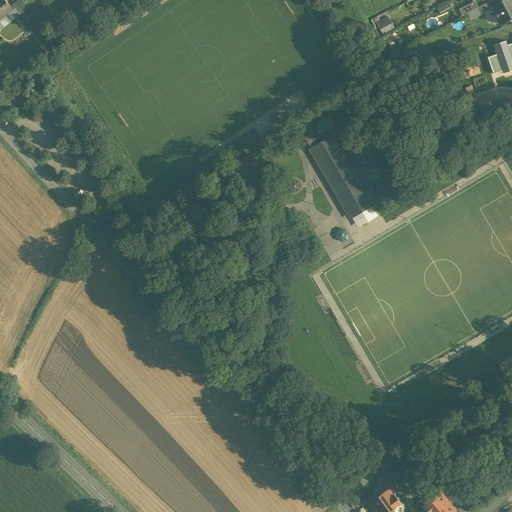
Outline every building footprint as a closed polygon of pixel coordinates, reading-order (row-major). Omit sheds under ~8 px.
[(5,0),(0,0),(0,19),(13,10),(13,9),(5,0)] [(27,10),(19,0),(16,0),(12,4),(21,15),(27,10)] [(491,0),(478,7),(477,8),(480,14),(484,12),(492,8),(491,7),(501,2),(499,0),(491,0)] [(511,0),(503,0),(501,2),(491,7),(492,8),(484,12),(489,20),(496,16),(500,24),(506,20),(511,22),(511,18),(511,0)] [(448,1),(437,7),(441,16),(452,9),(448,1)] [(475,1),(459,9),(463,15),(469,12),(477,8),(478,7),(475,1)] [(472,18),(480,14),(477,8),(469,12),(472,18)] [(0,26),(16,14),(13,10),(0,19),(0,26)] [(376,22),(384,34),(395,27),(387,15),(376,22)] [(488,57),(494,74),(503,71),(503,72),(511,68),(511,43),(507,45),(506,41),(494,45),(497,54),(488,57)] [(274,124),(264,131),(271,141),(281,134),(274,124)] [(308,142),(318,136),(315,131),(305,137),(308,142)] [(311,147),(321,141),(318,136),(308,142),(311,147)] [(372,205),(331,136),(310,149),(314,157),(316,155),(352,217),(372,205)] [(298,177),(287,181),(291,192),(302,188),(298,177)] [(356,475),(356,476),(362,485),(372,478),(366,469),(356,475)] [(352,470),(341,477),(345,483),(356,476),(356,475),(352,470)] [(385,486),(369,497),(372,501),(388,489),(385,486)] [(372,501),(369,503),(374,510),(378,507),(380,511),(393,511),(394,509),(393,508),(400,502),(394,494),(393,495),(388,489),(372,501)] [(444,489),(440,492),(451,505),(455,502),(444,489)] [(451,505),(440,492),(424,505),(429,511),(452,511),(455,510),(451,505)]
